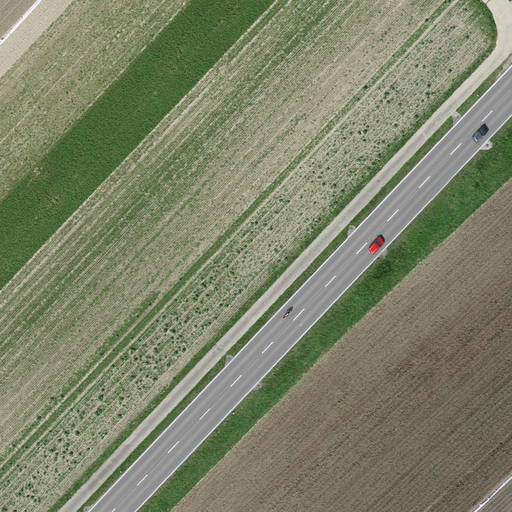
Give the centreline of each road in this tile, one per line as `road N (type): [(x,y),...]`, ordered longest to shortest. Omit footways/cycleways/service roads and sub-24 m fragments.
road 1 (track): [(61,511),(511,30)]
road 2 (secondary): [(116,511),(511,96)]
